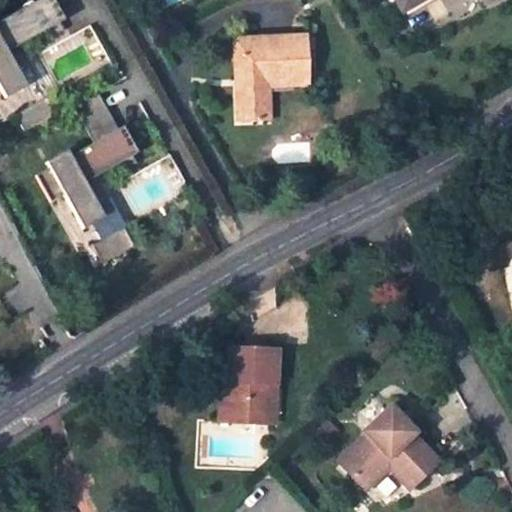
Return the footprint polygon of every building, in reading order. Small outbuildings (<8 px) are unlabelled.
[(26,0),(30,8),(0,25),(0,90),(6,102),(27,90),(8,56),(47,34),(52,42),(65,34),(45,0),(26,0)] [(396,0),(403,11),(421,0),(396,0)] [(476,0),(444,0),(450,17),(479,6),(476,0)] [(233,39),(236,123),(269,122),(269,86),(309,85),(307,37),(233,39)] [(98,96),(74,110),(95,146),(70,160),(67,155),(46,166),(49,172),(36,179),(51,206),(64,199),(84,233),(105,221),(85,187),(121,166),(126,175),(139,168),(98,96)] [(47,101),(37,107),(40,113),(50,106),(47,101)] [(37,107),(15,119),(26,137),(57,119),(50,106),(40,113),(37,107)] [(125,231),(114,237),(118,243),(128,237),(125,231)] [(114,237),(93,249),(104,267),(135,249),(128,237),(118,243),(114,237)] [(268,424),(270,385),(275,386),(276,351),(228,349),(226,383),(226,392),(218,392),(217,422),(268,424)] [(416,436),(389,408),(361,434),(363,436),(335,463),(358,487),(390,456),(415,483),(437,462),(414,438),(416,436)] [(363,491),(388,468),(408,489),(415,483),(390,456),(358,487),(363,491)]
